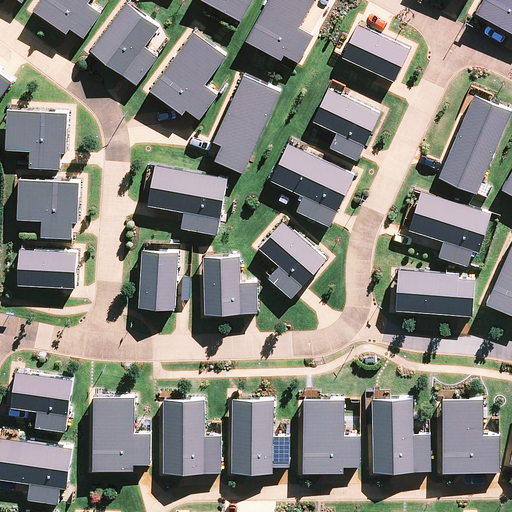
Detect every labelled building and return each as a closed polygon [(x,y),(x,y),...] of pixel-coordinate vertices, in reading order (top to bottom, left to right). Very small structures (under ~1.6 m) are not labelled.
[(40,0),(34,9),(70,35),(73,30),(84,38),(102,12),(89,3),(90,0),(40,0)] [(202,0),(242,22),(254,0),(202,0)] [(315,0),(269,0),(247,39),(283,60),(286,54),(300,62),(316,33),(301,25),(315,0)] [(511,0),(484,0),(477,14),(511,33),(511,0)] [(161,26),(128,3),(93,51),(139,84),(161,54),(148,44),(161,26)] [(410,49),(359,24),(343,55),(394,81),(410,49)] [(227,55),(194,32),(152,89),(185,114),(189,108),(201,117),(221,92),(207,82),(227,55)] [(0,94),(12,79),(0,69),(0,94)] [(217,160),(244,172),(281,90),(245,75),(216,141),(224,144),(217,160)] [(383,113),(330,87),(313,122),(331,131),(337,134),(330,147),(345,154),(359,161),(383,113)] [(441,176),(478,192),(511,113),(511,109),(476,94),(441,176)] [(68,111),(10,109),(9,147),(34,148),(33,165),(61,166),(61,151),(67,151),(68,111)] [(356,175),(288,142),(271,176),(304,193),(298,206),(332,223),(356,175)] [(228,174),(157,161),(150,205),(188,212),(185,228),(217,234),(228,174)] [(511,172),(503,189),(511,193),(511,172)] [(79,180),(21,178),(19,217),(44,218),(43,234),(72,235),(72,220),(77,220),(79,180)] [(492,212),(422,190),(409,229),(445,240),(440,256),(469,266),(474,249),(479,251),(492,212)] [(328,258),(284,220),(260,248),(280,264),(269,277),(294,298),(328,258)] [(511,245),(487,302),(511,313),(511,245)] [(77,250),(21,248),(20,283),(76,285),(77,250)] [(177,307),(179,252),(143,251),(142,306),(177,307)] [(240,255),(206,256),(208,315),(257,313),(256,281),(241,282),(240,255)] [(399,269),(396,309),(473,315),(476,275),(399,269)] [(75,379),(18,371),(13,406),(40,410),(38,426),(67,430),(75,379)] [(136,396),(94,397),(95,467),(136,467),(136,461),(150,461),(150,429),(137,429),(136,396)] [(206,396),(165,397),(166,470),(221,470),(221,434),(206,434),(206,396)] [(345,397),(303,397),(304,468),(345,468),(345,462),(359,462),(359,429),(346,430),(345,397)] [(484,397),(443,397),(444,470),(499,470),(499,435),(484,435),(484,397)] [(414,398),(374,399),(374,472),(430,472),(430,436),(415,436),(414,398)] [(276,399),(233,399),(234,470),(275,469),(275,464),(290,463),(289,431),(276,431),(276,399)] [(75,445),(4,436),(0,466),(0,478),(32,482),(30,498),(60,502),(62,487),(69,488),(75,445)]
